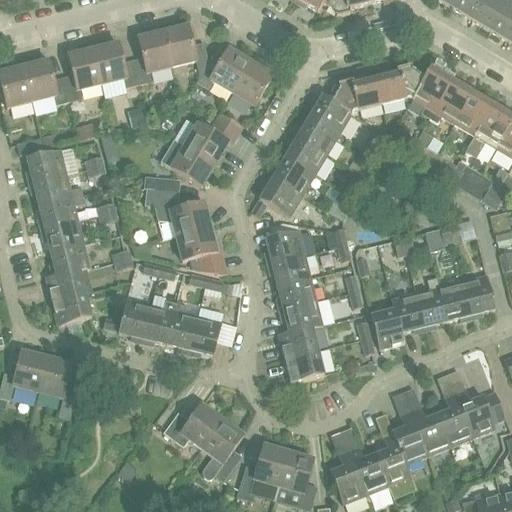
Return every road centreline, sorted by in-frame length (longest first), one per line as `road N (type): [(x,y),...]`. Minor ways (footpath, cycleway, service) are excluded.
road 1 (residential): [(238,381),(256,309),(238,187),(320,51)]
road 2 (residential): [(0,252),(20,334),(238,381)]
road 3 (residential): [(238,381),(280,425),(314,429),(356,410),(383,379),(484,338)]
road 4 (unclassified): [(127,4),(0,39)]
